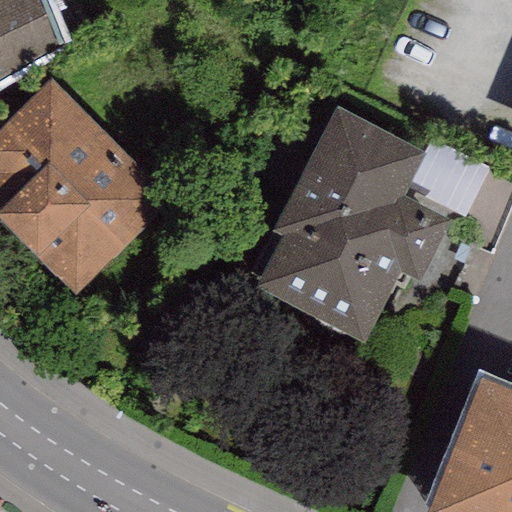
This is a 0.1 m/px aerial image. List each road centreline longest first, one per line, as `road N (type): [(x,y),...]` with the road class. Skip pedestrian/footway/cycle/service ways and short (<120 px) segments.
road 1 (residential): [(409,511),(511,277)]
road 2 (secondary): [(152,511),(19,441),(0,421)]
